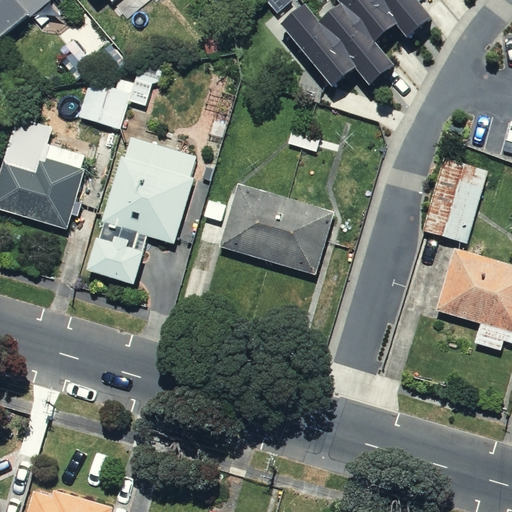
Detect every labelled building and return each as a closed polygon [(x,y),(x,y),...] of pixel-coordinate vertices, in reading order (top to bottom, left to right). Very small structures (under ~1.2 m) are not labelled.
[(0,0),(0,55),(39,24),(38,22),(60,4),(56,0),(0,0)] [(309,14),(285,34),(338,97),(361,79),(375,96),(399,75),(380,52),(401,35),(412,48),(437,27),(414,0),(342,0),(338,4),(346,14),(325,32),(309,14)] [(131,94),(129,100),(145,105),(154,75),(138,70),(131,94)] [(129,100),(131,94),(89,81),(78,117),(120,130),(129,100)] [(76,201),(85,169),(81,168),(85,156),(47,144),(52,127),(16,117),(0,169),(0,209),(66,229),(71,213),(78,215),(81,202),(76,201)] [(307,131),(293,127),(288,143),(302,148),(307,131)] [(307,131),(302,148),(316,152),(321,135),(307,131)] [(357,185),(367,159),(348,152),(338,178),(357,185)] [(111,153),(74,273),(125,289),(141,238),(149,241),(166,246),(188,177),(111,153)] [(488,172),(444,160),(424,232),(468,244),(488,172)] [(219,246),(269,261),(288,198),(237,184),(219,246)] [(334,212),(288,198),(269,261),(315,275),(334,212)] [(474,323),(468,342),(496,350),(499,341),(511,344),(511,265),(447,246),(428,309),(474,323)] [(110,511),(112,505),(28,484),(20,511),(110,511)]
